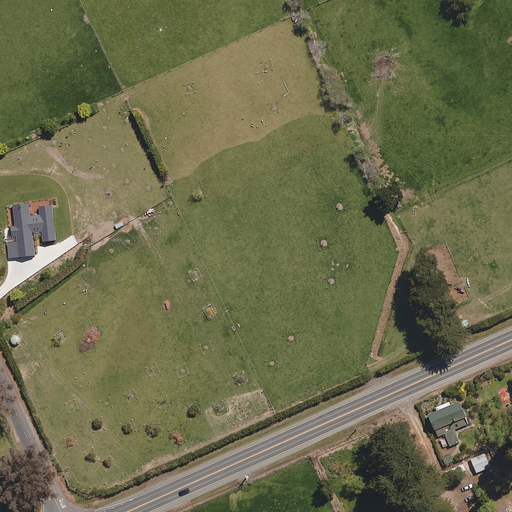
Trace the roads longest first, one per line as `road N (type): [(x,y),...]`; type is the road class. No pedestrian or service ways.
road 1 (trunk): [(511,338),(127,511)]
road 2 (unclassified): [(60,511),(0,381)]
